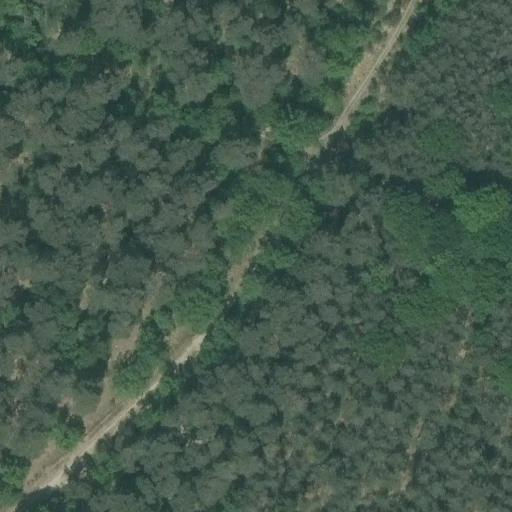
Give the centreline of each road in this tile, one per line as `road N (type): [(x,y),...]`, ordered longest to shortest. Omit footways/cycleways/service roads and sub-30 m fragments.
road 1 (track): [(313,171),(93,462),(15,511)]
road 2 (track): [(412,0),(313,171)]
